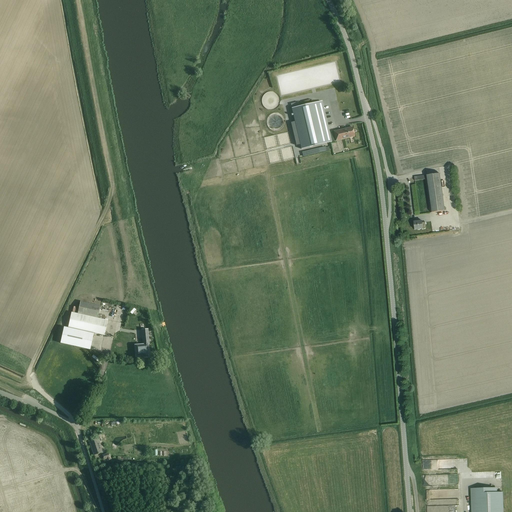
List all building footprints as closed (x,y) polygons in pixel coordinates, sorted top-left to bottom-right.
[(292,109),(301,149),(331,142),(321,101),(300,107),(292,109)] [(355,136),(353,127),(334,132),(336,141),(355,136)] [(439,173),(414,177),(414,179),(426,177),(430,202),(429,202),(431,213),(444,211),(439,173)] [(422,229),(422,226),(421,221),(414,222),(414,230),(422,229)] [(100,306),(80,302),(78,313),(73,312),(70,327),(95,333),(105,335),(108,320),(98,318),(100,306)] [(91,350),(95,333),(70,327),(70,328),(65,327),(61,343),(91,350)] [(148,329),(142,330),(143,344),(135,345),(136,357),(143,356),(145,358),(148,357),(149,356),(148,344),(149,344),(148,329)] [(94,455),(99,454),(102,452),(98,439),(89,442),(94,455)] [(497,488),(471,488),(471,511),(503,511),(503,492),(497,492),(497,488)]
